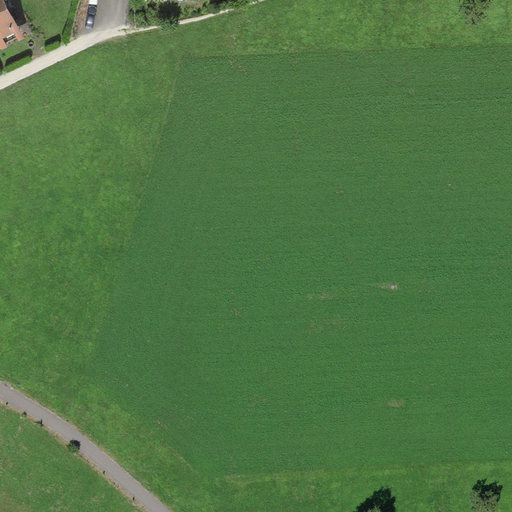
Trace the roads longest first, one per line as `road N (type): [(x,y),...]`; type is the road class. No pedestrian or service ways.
road 1 (track): [(160,511),(64,428),(0,393)]
road 2 (residential): [(0,80),(113,25)]
